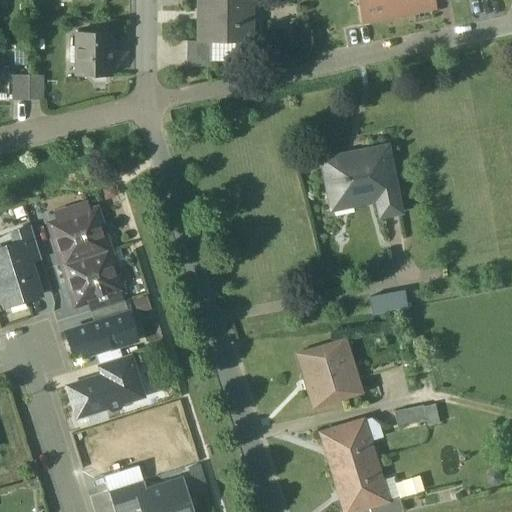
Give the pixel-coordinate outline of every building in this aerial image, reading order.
[(245,0),(199,0),(199,41),(212,41),(236,41),(253,41),(253,5),(246,5),(245,0)] [(360,0),(362,4),(359,4),(362,21),(433,7),(432,0),(360,0)] [(111,32),(77,32),(77,75),(111,76),(111,32)] [(199,41),(188,41),(188,66),(212,66),(212,61),(212,41),(199,41)] [(236,41),(212,41),(212,61),(235,61),(236,41)] [(29,76),(15,76),(15,100),(28,100),(29,76)] [(43,76),(29,76),(28,100),(43,100),(43,76)] [(367,151),(343,155),(344,158),(322,162),(331,209),(377,200),(380,216),(401,212),(388,145),(367,149),(367,151)] [(86,201),(54,211),(58,222),(90,212),(86,201)] [(58,222),(51,224),(64,264),(109,250),(96,210),(90,212),(58,222)] [(31,226),(12,232),(16,244),(23,242),(29,260),(40,257),(31,226)] [(16,244),(0,248),(0,301),(4,300),(6,306),(40,295),(29,260),(23,242),(16,244)] [(109,250),(64,264),(76,304),(96,298),(120,290),(109,250)] [(342,275),(332,269),(327,279),(336,284),(342,275)] [(120,290),(96,298),(100,309),(124,302),(120,290)] [(388,295),(378,297),(381,310),(391,308),(388,295)] [(124,302),(100,309),(104,322),(128,314),(124,302)] [(104,322),(67,333),(75,360),(95,353),(116,346),(136,340),(128,314),(104,322)] [(340,341),(297,354),(313,407),(356,394),(340,341)] [(116,346),(95,353),(99,364),(120,358),(116,346)] [(120,358),(99,364),(103,375),(104,377),(134,367),(129,354),(120,358)] [(134,367),(104,377),(103,375),(67,387),(78,417),(108,407),(113,410),(120,408),(122,403),(144,396),(134,367)] [(424,406),(394,413),(398,429),(427,423),(424,406)] [(363,422),(322,434),(334,474),(375,462),(363,422)] [(375,462),(334,474),(345,511),(351,511),(369,507),(387,501),(386,499),(375,462)] [(143,480),(109,491),(115,511),(128,511),(142,508),(138,494),(147,492),(143,480)] [(147,492),(138,494),(142,508),(143,511),(190,511),(181,481),(147,492)] [(387,501),(369,507),(370,511),(403,511),(399,496),(386,499),(387,501)]
